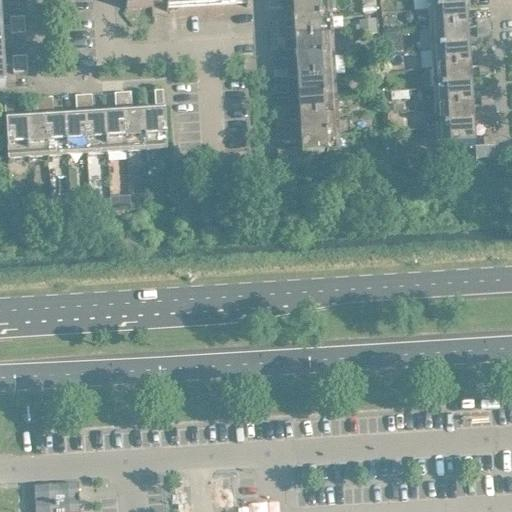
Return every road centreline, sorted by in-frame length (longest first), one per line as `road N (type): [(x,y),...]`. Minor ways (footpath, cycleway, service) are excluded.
road 1 (secondary): [(511,276),(0,309)]
road 2 (secondary): [(0,372),(511,341)]
road 3 (residential): [(267,448),(0,462)]
road 4 (residential): [(511,436),(267,448)]
road 5 (residential): [(209,43),(111,49),(108,0)]
